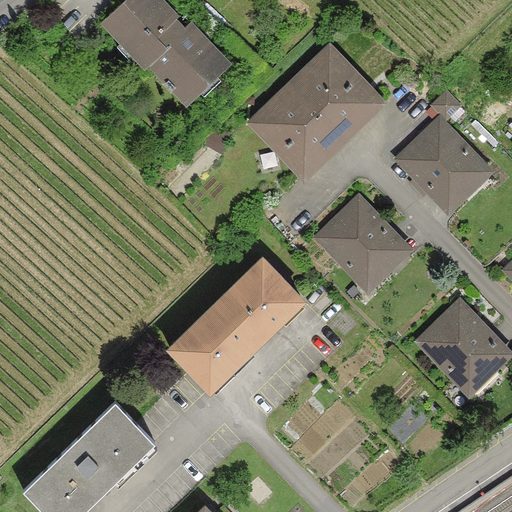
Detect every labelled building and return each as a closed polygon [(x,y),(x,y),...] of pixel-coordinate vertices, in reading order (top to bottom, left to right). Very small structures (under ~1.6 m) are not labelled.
[(176,19),(158,0),(129,0),(104,25),(118,40),(121,38),(148,66),(151,62),(168,80),(166,82),(173,88),(175,87),(187,100),(226,63),(188,24),(182,30),(174,21),(176,19)] [(330,49),(254,122),(299,170),(304,175),(380,102),(375,97),(330,49)] [(481,165),(439,122),(402,159),(443,202),(481,165)] [(400,244),(359,200),(321,237),(362,280),(364,279),(373,288),(390,270),(382,262),(400,244)] [(262,258),(169,347),(174,353),(175,352),(210,388),(302,299),(262,258)] [(501,347),(460,304),(422,341),(464,384),(501,347)] [(115,401),(23,490),(44,511),(82,511),(155,442),(115,401)]
